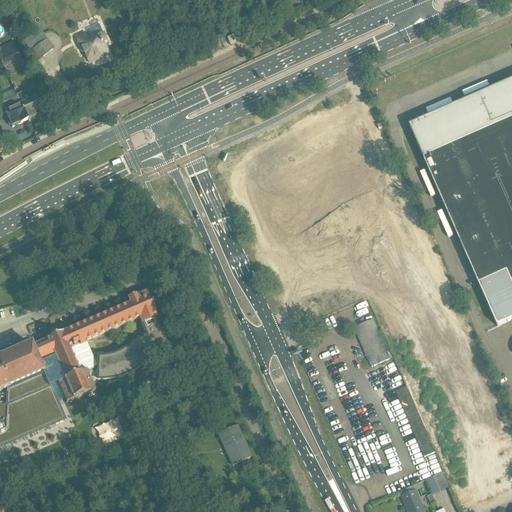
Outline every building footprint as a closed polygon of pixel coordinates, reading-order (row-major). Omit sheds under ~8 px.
[(82,35),(76,37),(80,45),(78,46),(81,53),(84,51),(90,65),(109,57),(103,44),(108,42),(104,34),(100,25),(88,31),(91,40),(86,42),(82,35)] [(39,30),(23,42),(30,52),(35,59),(37,62),(43,57),(36,48),(47,39),(39,30)] [(228,39),(231,46),(241,42),(238,34),(228,39)] [(8,45),(0,48),(0,52),(6,66),(15,62),(8,45)] [(511,81),(410,126),(409,127),(426,165),(470,265),(473,271),(479,285),(495,322),(497,326),(511,319),(511,81)] [(16,96),(13,91),(16,96),(27,122),(42,115),(32,93),(30,89),(16,96)] [(0,96),(0,101),(1,105),(4,110),(5,113),(12,128),(16,127),(27,122),(16,96),(13,91),(0,96)] [(357,128),(339,136),(359,182),(377,174),(357,128)] [(339,136),(321,144),(341,190),(359,182),(339,136)] [(321,144),(302,152),(322,198),(341,190),(321,144)] [(302,152),(284,161),(304,206),(322,198),(302,152)] [(284,161),(265,169),(285,214),(304,206),(284,161)] [(265,169),(246,177),(266,222),(285,214),(265,169)] [(384,189),(365,198),(369,208),(389,199),(384,189)] [(365,198),(351,204),(364,233),(378,227),(373,218),(369,208),(365,198)] [(389,199),(369,208),(373,218),(393,209),(389,199)] [(351,204),(337,210),(350,239),(364,233),(351,204)] [(393,209),(373,218),(378,227),(397,219),(393,209)] [(337,210),(324,216),(337,245),(350,239),(337,210)] [(324,216),(310,222),(323,251),(337,245),(324,216)] [(397,219),(378,227),(382,237),(401,228),(397,219)] [(310,222),(296,228),(302,240),(307,252),(310,257),(323,251),(310,222)] [(378,227),(364,233),(377,263),(390,257),(386,247),(382,237),(378,227)] [(296,228),(273,238),(279,250),(302,240),(296,228)] [(401,228),(382,237),(386,247),(406,238),(401,228)] [(364,233),(350,239),(363,269),(377,263),(364,233)] [(406,238),(386,247),(390,257),(410,248),(406,238)] [(350,239),(337,245),(350,275),(363,269),(350,239)] [(302,240),(279,250),(284,262),(307,252),(302,240)] [(337,245),(323,251),(336,281),(350,275),(337,245)] [(323,251),(310,257),(312,263),(317,275),(322,287),(336,281),(323,251)] [(307,252),(284,262),(289,274),(312,263),(310,257),(307,252)] [(312,263),(289,274),(294,285),(317,275),(312,263)] [(317,275),(294,285),(299,297),(322,287),(317,275)] [(441,282),(429,287),(437,305),(449,300),(441,282)] [(429,287),(418,292),(426,310),(437,305),(429,287)] [(16,352),(0,359),(0,447),(16,441),(64,420),(56,404),(58,403),(65,401),(67,404),(95,392),(92,384),(98,382),(101,382),(106,381),(114,380),(121,378),(129,375),(134,372),(140,368),(146,364),(150,359),(150,358),(154,357),(171,350),(154,312),(156,312),(147,292),(136,297),(136,296),(128,299),(130,304),(63,334),(57,336),(52,338),(32,347),(31,346),(16,352)] [(418,292),(407,296),(415,315),(426,310),(418,292)] [(407,296),(396,301),(404,320),(415,315),(407,296)] [(449,300),(437,305),(445,323),(457,318),(449,300)] [(396,301),(385,306),(393,324),(404,320),(396,301)] [(437,305),(426,310),(434,328),(445,323),(437,305)] [(385,306),(374,311),(382,329),(393,324),(385,306)] [(426,310),(415,315),(423,333),(434,328),(426,310)] [(415,315),(404,320),(412,338),(423,333),(415,315)] [(404,320),(393,324),(401,343),(412,338),(404,320)] [(374,321),(355,329),(372,368),(391,360),(374,321)] [(393,324),(382,329),(390,348),(401,343),(393,324)] [(470,348),(458,353),(466,371),(478,366),(470,348)] [(458,353),(447,358),(455,376),(466,371),(458,353)] [(447,358),(436,362),(444,381),(455,376),(447,358)] [(436,362),(425,367),(433,386),(444,381),(436,362)] [(478,366),(466,371),(474,389),(486,384),(478,366)] [(425,367),(414,372),(422,390),(433,386),(425,367)] [(466,371),(455,376),(463,394),(474,389),(466,371)] [(414,372),(402,377),(407,387),(410,395),(422,390),(414,372)] [(455,376),(444,381),(452,399),(463,394),(455,376)] [(444,381),(433,386),(441,404),(452,399),(444,381)] [(433,386),(422,390),(430,409),(441,404),(433,386)] [(410,395),(407,387),(397,392),(425,458),(435,453),(410,395)] [(422,390),(410,395),(418,414),(430,409),(422,390)] [(499,414),(487,419),(495,437),(507,432),(499,414)] [(487,419),(476,424),(484,442),(495,437),(487,419)] [(476,424),(465,428),(473,447),(484,442),(476,424)] [(239,426),(220,435),(234,466),(253,457),(239,426)] [(465,428),(454,433),(462,452),(473,447),(465,428)] [(511,444),(507,432),(495,437),(503,455),(511,451),(511,444)] [(454,433),(443,438),(451,456),(462,452),(454,433)] [(495,437),(484,442),(492,460),(503,455),(495,437)] [(443,438),(431,443),(439,461),(451,456),(443,438)] [(484,442),(473,447),(481,465),(492,460),(484,442)] [(473,447),(462,452),(470,470),(481,465),(473,447)] [(462,452),(451,456),(459,475),(470,470),(462,452)] [(451,456),(439,461),(447,480),(459,475),(451,456)] [(440,493),(449,489),(443,474),(434,478),(440,493)] [(414,487),(401,492),(403,497),(402,497),(408,511),(424,511),(416,491),(416,492),(414,487)]
